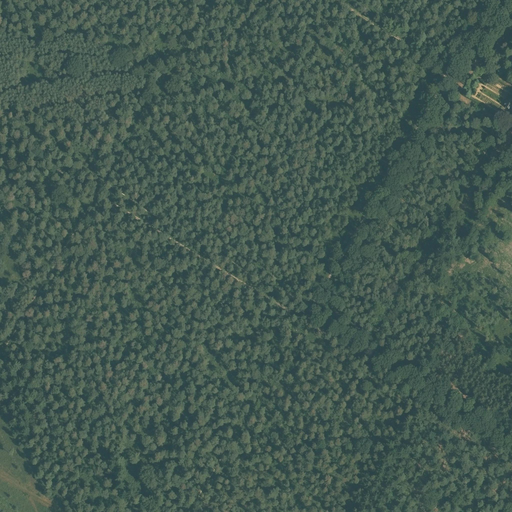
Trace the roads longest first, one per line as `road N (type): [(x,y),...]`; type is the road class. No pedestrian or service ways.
road 1 (track): [(452,72),(303,323)]
road 2 (track): [(99,197),(303,323)]
road 3 (track): [(217,0),(99,197)]
road 4 (track): [(357,355),(471,166)]
road 5 (track): [(99,197),(0,352)]
road 6 (track): [(357,355),(465,419),(511,423)]
road 7 (track): [(452,72),(332,0)]
